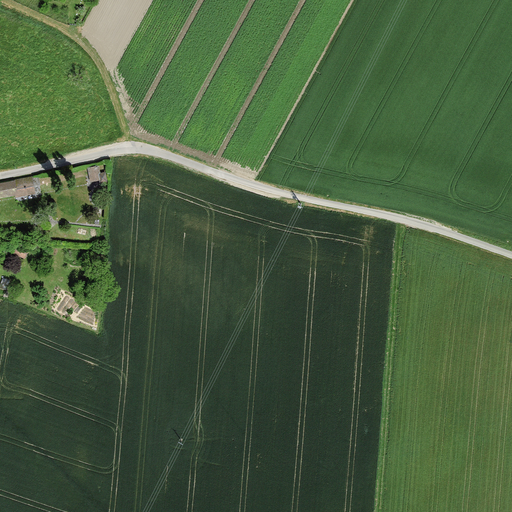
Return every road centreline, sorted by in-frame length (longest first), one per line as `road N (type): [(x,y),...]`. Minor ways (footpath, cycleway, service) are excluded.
road 1 (unclassified): [(0,176),(144,148),(511,255)]
road 2 (track): [(407,220),(380,511)]
road 3 (track): [(0,1),(91,47),(105,67),(129,148)]
